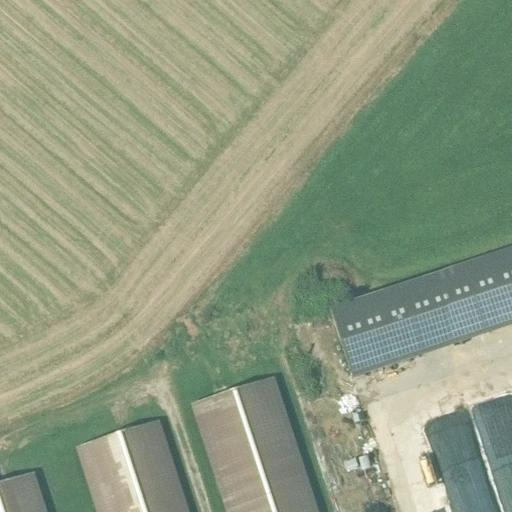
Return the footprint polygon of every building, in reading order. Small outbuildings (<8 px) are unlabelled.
[(511,250),(329,311),(351,378),(511,325),(511,250)] [(311,511),(269,383),(195,407),(229,511),(311,511)] [(181,511),(154,426),(80,450),(100,511),(181,511)] [(39,511),(29,478),(0,487),(0,511),(39,511)] [(435,495),(441,511),(448,511),(479,500),(472,481),(435,495)]
